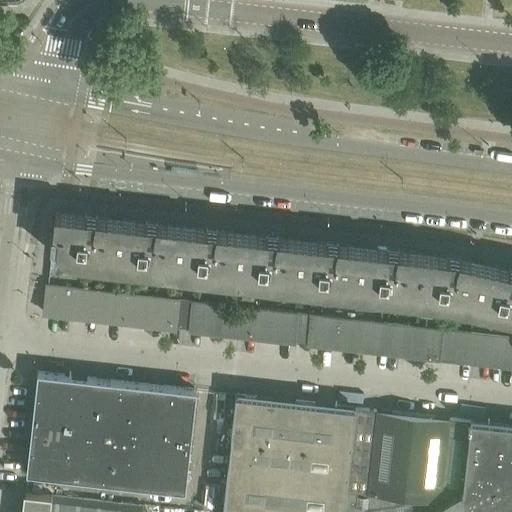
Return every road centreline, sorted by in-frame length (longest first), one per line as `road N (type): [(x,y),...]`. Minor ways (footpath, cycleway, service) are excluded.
road 1 (tertiary): [(47,86),(69,28),(87,7),(106,2),(511,42)]
road 2 (unclassified): [(511,398),(0,339)]
road 3 (secondary): [(27,162),(511,222)]
road 4 (secondary): [(511,172),(47,86)]
road 5 (unclassified): [(0,331),(27,162)]
